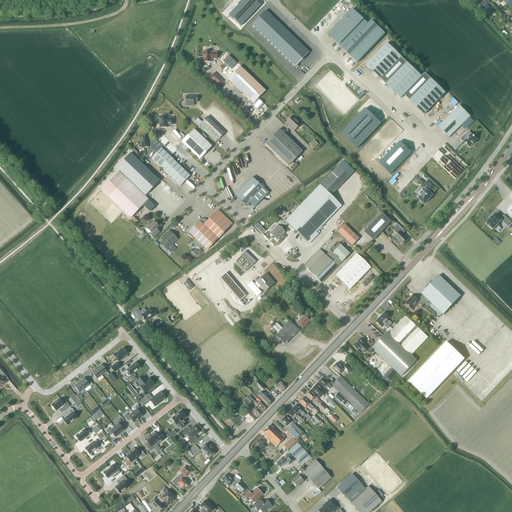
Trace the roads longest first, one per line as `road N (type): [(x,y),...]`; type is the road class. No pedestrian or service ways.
road 1 (unclassified): [(352,326),(204,185)]
road 2 (residential): [(180,399),(124,335),(51,391),(35,386)]
road 3 (track): [(121,308),(239,446)]
road 4 (unclassified): [(204,185),(329,55)]
road 5 (primary): [(239,446),(352,326)]
road 6 (unclassified): [(435,143),(401,123),(329,55)]
road 7 (track): [(0,28),(90,21),(116,13),(126,0)]
road 8 (residential): [(82,476),(180,399)]
